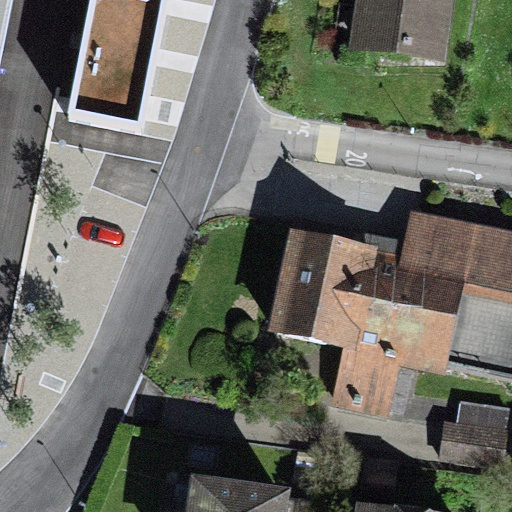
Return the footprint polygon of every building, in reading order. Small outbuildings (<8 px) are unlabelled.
[(0,0),(0,66),(12,0),(0,0)] [(168,0),(91,0),(68,121),(141,135),(168,0)] [(478,0),(364,0),(357,56),(468,71),(478,0)] [(511,237),(411,215),(400,263),(397,275),(466,290),(464,301),(511,311),(511,237)] [(366,255),(291,239),(268,342),(343,358),(366,255)] [(400,263),(366,255),(343,358),(398,370),(446,381),(464,301),(466,290),(397,275),(400,263)] [(398,370),(343,358),(331,410),(387,422),(398,370)] [(511,454),(511,434),(447,426),(441,469),(509,478),(511,454)] [(305,511),(307,502),(207,490),(204,511),(305,511)]
